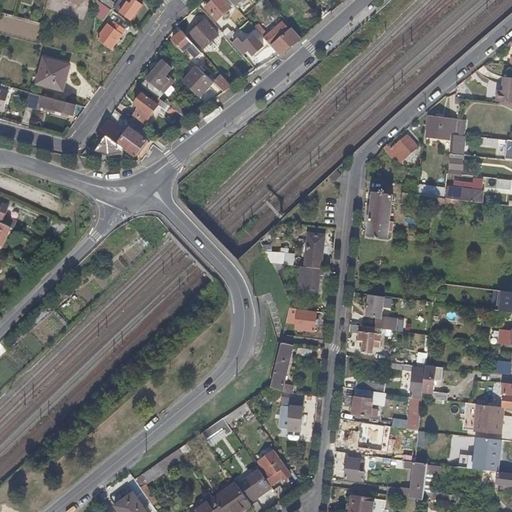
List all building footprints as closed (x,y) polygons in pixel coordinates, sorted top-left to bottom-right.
[(102,21),(110,9),(97,0),(95,16),(102,21)] [(131,20),(142,5),(135,0),(120,0),(115,8),(120,12),(118,15),(125,20),(127,17),(131,20)] [(218,19),(231,8),(223,0),(213,0),(206,7),(218,19)] [(218,34),(206,20),(191,33),(204,48),(218,34)] [(272,45),(289,30),(282,22),(267,35),(265,38),(272,45)] [(267,35),(258,24),(255,27),(265,38),(267,35)] [(112,48),(124,32),(113,25),(111,27),(108,25),(98,38),(112,48)] [(241,39),(236,34),(233,31),(232,32),(227,27),(222,32),(234,45),(241,39)] [(302,39),(292,28),(289,30),(272,45),(279,54),(286,49),(296,43),(302,39)] [(193,42),(182,31),(180,33),(175,38),(186,49),(189,46),(193,42)] [(186,49),(175,38),(173,40),(184,51),(186,49)] [(184,51),(173,40),(170,42),(182,53),(184,51)] [(198,48),(193,42),(189,46),(194,52),(198,48)] [(63,91),(69,69),(55,65),(56,61),(44,58),(41,68),(37,84),(63,91)] [(168,79),(165,76),(167,74),(171,68),(163,61),(160,65),(145,82),(162,94),(164,92),(161,89),(166,83),(168,79)] [(213,81),(196,65),(187,75),(205,88),(217,97),(225,92),(220,87),(216,84),(213,81)] [(169,85),(174,80),(167,74),(165,76),(168,79),(166,83),(169,85)] [(205,88),(187,75),(182,82),(207,103),(217,97),(205,88)] [(233,86),(224,76),(216,84),(220,87),(225,92),(233,86)] [(511,103),(511,77),(507,77),(505,92),(500,91),(499,102),(511,103)] [(162,94),(145,82),(142,86),(154,94),(159,98),(162,94)] [(74,116),(76,105),(50,98),(30,93),(26,107),(32,109),(33,105),(40,106),(74,116)] [(144,123),(158,105),(150,99),(142,94),(137,100),(142,103),(134,115),(144,123)] [(186,117),(159,98),(154,94),(150,99),(158,105),(181,121),(186,117)] [(449,134),(451,119),(429,117),(426,138),(451,141),(451,134),(449,134)] [(119,134),(109,126),(112,123),(107,119),(100,129),(107,135),(118,143),(121,139),(118,137),(119,134)] [(464,136),(465,122),(458,121),(456,135),(464,136)] [(135,156),(147,140),(139,134),(130,128),(121,139),(118,143),(125,148),(135,156)] [(150,136),(142,130),(139,134),(147,140),(150,136)] [(125,148),(118,143),(107,135),(96,149),(102,151),(100,158),(108,160),(111,152),(123,150),(125,148)] [(398,166),(418,148),(407,135),(390,149),(387,146),(384,148),(398,166)] [(330,181),(339,174),(335,169),(327,176),(330,181)] [(444,198),(445,188),(427,186),(427,179),(419,178),(418,187),(417,194),(419,195),(444,198)] [(417,194),(418,187),(404,185),(404,193),(417,194)] [(460,196),(461,189),(447,187),(446,198),(459,200),(460,196)] [(471,198),(472,191),(461,189),(460,196),(471,198)] [(481,202),(482,191),(473,190),(472,191),(471,198),(471,201),(481,202)] [(391,223),(394,201),(394,199),(394,196),(387,194),(373,193),(371,211),(368,235),(389,238),(391,223)] [(418,205),(419,195),(417,194),(404,193),(403,203),(418,205)] [(443,208),(444,198),(419,195),(418,205),(433,207),(443,208)] [(459,207),(459,200),(446,198),(445,207),(459,208),(459,207)] [(470,209),(471,201),(459,200),(459,207),(470,209)] [(13,224),(1,219),(0,219),(0,218),(0,225),(7,228),(11,230),(13,224)] [(58,237),(67,227),(48,219),(44,231),(58,237)] [(322,269),(325,235),(309,233),(308,244),(306,251),(305,267),(322,269)] [(284,264),(285,254),(265,252),(271,263),(284,264)] [(319,281),(326,276),(331,276),(331,270),(322,269),(305,267),(301,267),(299,288),(318,290),(319,281)] [(511,292),(493,290),(491,310),(511,312),(511,292)] [(397,331),(398,321),(382,319),(385,297),(369,295),(368,302),(367,309),(366,317),(377,318),(376,328),(377,328),(380,329),(397,331)] [(314,331),(317,311),(305,310),(289,308),(286,323),(296,324),(295,329),(314,331)] [(363,333),(364,326),(350,324),(349,332),(360,333),(360,332),(363,333)] [(378,346),(380,335),(376,334),(377,328),(376,328),(364,326),(363,333),(360,332),(360,333),(359,341),(364,342),(363,353),(372,354),(373,345),(378,346)] [(283,384),(291,345),(286,343),(281,343),(279,354),(276,367),(272,383),(272,385),(269,387),(289,393),(291,393),(292,386),(283,384)] [(312,357),(313,349),(300,346),(299,354),(312,357)] [(510,375),(511,366),(511,362),(493,360),(492,373),(510,375)] [(441,380),(442,369),(441,368),(431,367),(431,366),(427,365),(424,391),(433,392),(433,391),(434,379),(441,380)] [(423,387),(425,368),(415,367),(414,371),(411,397),(422,398),(423,387)] [(385,394),(386,384),(357,380),(356,390),(371,392),(385,394)] [(511,407),(511,387),(502,386),(501,394),(504,395),(503,404),(502,407),(504,407),(511,407)] [(370,416),(372,400),(370,399),(371,392),(356,390),(353,414),(370,416)] [(447,400),(448,393),(433,391),(433,392),(432,399),(447,400)] [(421,406),(422,398),(411,397),(410,404),(421,406)] [(303,408),(304,400),(291,398),(290,406),(291,406),(303,408)] [(227,423),(249,408),(246,403),(224,418),(227,423)] [(501,433),(504,407),(502,407),(500,406),(478,404),(475,430),(501,433)] [(301,431),(303,408),(291,406),(289,430),(301,431)] [(207,440),(223,428),(226,433),(232,429),(227,423),(224,418),(202,433),(207,440)] [(376,432),(377,430),(385,431),(386,425),(372,424),(357,422),(356,424),(355,430),(355,433),(354,437),(369,439),(371,432),(376,432)] [(417,445),(418,429),(413,429),(410,454),(415,455),(417,445)] [(425,446),(426,431),(418,429),(417,445),(425,446)] [(189,452),(207,440),(202,433),(179,449),(184,456),(189,452)] [(495,459),(496,450),(500,450),(501,440),(477,437),(475,456),(462,455),(460,467),(480,469),(491,471),(494,471),(495,459)] [(370,454),(370,449),(370,448),(349,445),(348,451),(348,453),(354,454),(354,452),(369,454),(370,454)] [(171,465),(184,456),(179,449),(166,458),(171,465)] [(196,461),(189,452),(184,456),(190,465),(196,461)] [(290,474),(280,459),(275,453),(260,463),(269,476),(274,482),(279,479),(280,481),(290,474)] [(415,462),(415,455),(410,454),(406,453),(405,460),(415,462)] [(167,468),(171,465),(166,458),(158,464),(163,472),(165,475),(170,471),(167,468)] [(359,471),(359,466),(360,460),(347,458),(347,462),(345,478),(345,479),(348,479),(363,481),(364,472),(362,471),(359,471)] [(423,496),(427,463),(415,462),(405,460),(399,460),(398,465),(414,467),(412,487),(411,489),(401,488),(401,497),(423,500),(423,496)] [(148,483),(163,472),(158,464),(142,474),(148,483)] [(441,473),(442,466),(429,464),(429,467),(428,471),(441,473)] [(263,475),(257,466),(253,469),(257,475),(259,477),(263,475)] [(511,485),(511,474),(498,473),(498,471),(494,471),(491,471),(491,476),(490,483),(499,484),(503,485),(507,485),(511,485)] [(148,483),(142,474),(135,479),(141,487),(145,485),(148,483)] [(261,492),(271,485),(263,475),(259,477),(257,475),(243,485),(254,500),(261,495),(259,493),(261,492)] [(252,504),(247,498),(236,483),(213,498),(223,511),(233,511),(242,506),(244,509),(252,504)] [(157,502),(145,485),(141,487),(153,504),(157,502)] [(285,497),(279,487),(275,489),(274,490),(281,500),(285,497)] [(401,497),(401,488),(387,487),(386,494),(401,497)] [(447,499),(448,495),(433,491),(431,498),(446,502),(447,499)] [(146,511),(138,500),(133,492),(125,498),(115,505),(119,511),(146,511)] [(371,511),(373,500),(350,497),(349,510),(352,510),(351,511),(371,511)] [(223,511),(213,498),(194,511),(223,511)] [(262,511),(264,511),(257,501),(252,505),(256,511),(262,511)]
